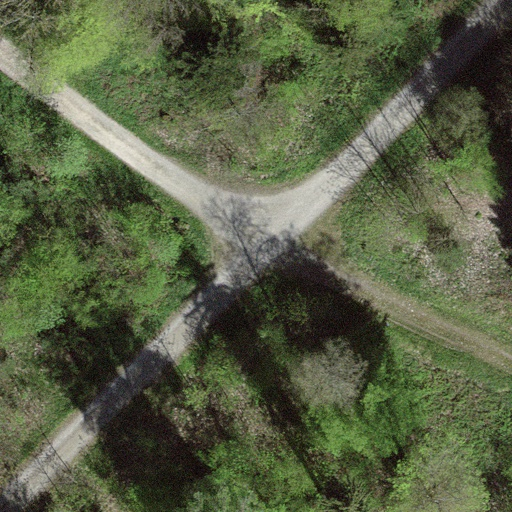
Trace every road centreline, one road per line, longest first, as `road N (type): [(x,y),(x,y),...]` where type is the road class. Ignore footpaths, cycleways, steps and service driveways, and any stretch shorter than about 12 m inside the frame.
road 1 (track): [(501,0),(3,511)]
road 2 (track): [(0,52),(265,248),(511,362)]
